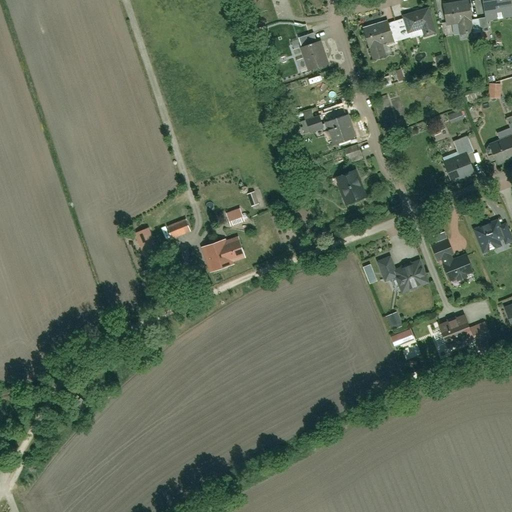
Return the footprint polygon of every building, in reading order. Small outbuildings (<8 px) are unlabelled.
[(450,0),(443,1),(445,26),(459,25),(460,36),(471,35),(470,24),(473,23),(470,0),(450,0)] [(483,0),(486,15),(511,12),(510,0),(483,0)] [(422,35),(421,31),(437,26),(430,2),(401,10),(404,19),(396,19),(397,40),(422,35)] [(474,18),(476,34),(487,32),(485,17),(474,18)] [(363,28),(370,50),(394,43),(387,20),(363,28)] [(299,48),(308,73),(330,65),(322,41),(299,48)] [(393,70),(394,84),(404,83),(403,70),(393,70)] [(488,85),(489,100),(502,99),(500,84),(488,85)] [(448,116),(451,124),(465,118),(462,111),(448,116)] [(324,122),(333,150),(360,141),(351,113),(324,122)] [(511,135),(491,144),(498,161),(511,154),(511,135)] [(455,141),(459,154),(474,149),(470,136),(455,141)] [(444,167),(449,182),(474,173),(469,158),(444,167)] [(334,179),(343,209),(366,202),(357,172),(334,179)] [(228,214),(232,226),(245,221),(241,209),(228,214)] [(168,229),(174,242),(193,234),(187,221),(168,229)] [(151,228),(135,234),(150,272),(166,266),(151,228)] [(478,238),(485,256),(509,246),(502,228),(478,238)] [(246,257),(239,235),(226,240),(225,238),(201,246),(210,272),(234,264),(233,262),(246,257)] [(431,247),(436,262),(455,256),(450,240),(431,247)] [(465,256),(449,263),(456,282),(473,275),(465,256)] [(384,283),(391,281),(396,294),(418,286),(412,272),(399,277),(392,259),(377,265),(384,283)] [(370,265),(362,268),(369,284),(376,281),(370,265)] [(443,332),(449,345),(474,334),(468,321),(443,332)] [(398,337),(402,345),(413,340),(409,332),(398,337)]
